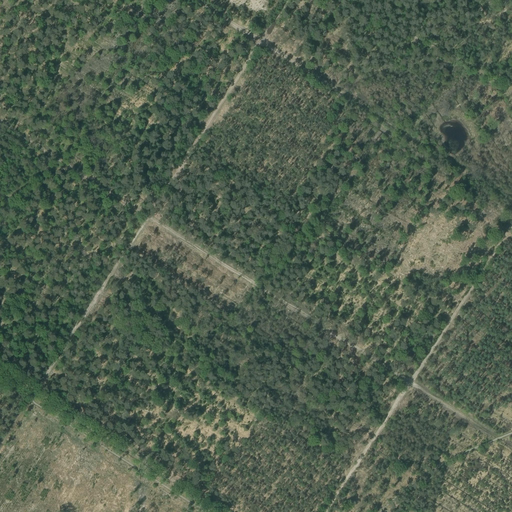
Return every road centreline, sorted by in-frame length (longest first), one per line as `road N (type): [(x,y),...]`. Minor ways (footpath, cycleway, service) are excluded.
road 1 (track): [(0,120),(149,213),(261,42)]
road 2 (track): [(511,201),(261,42)]
road 3 (track): [(0,444),(149,213)]
road 4 (track): [(410,382),(511,225)]
road 5 (track): [(409,0),(408,27),(418,42),(461,62),(511,104)]
road 6 (track): [(410,382),(326,511)]
road 7 (track): [(511,448),(410,382)]
